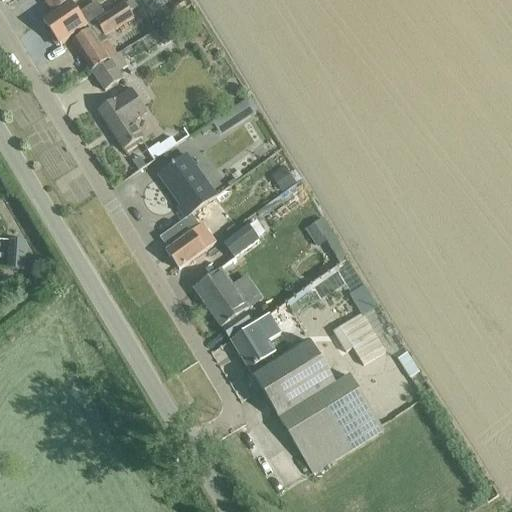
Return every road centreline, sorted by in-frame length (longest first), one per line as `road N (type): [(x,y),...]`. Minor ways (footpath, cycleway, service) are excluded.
road 1 (residential): [(198,462),(236,408),(0,20)]
road 2 (tertiary): [(198,462),(0,133)]
